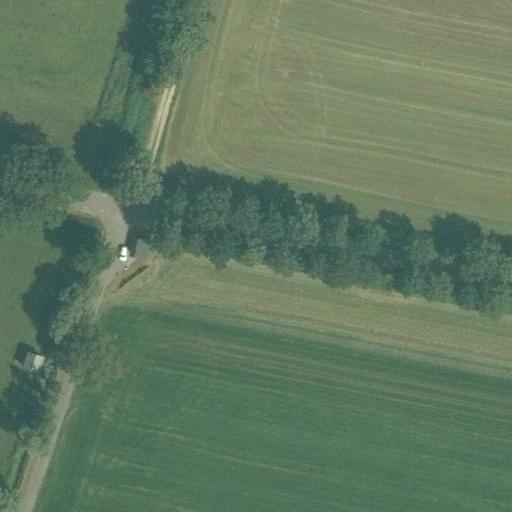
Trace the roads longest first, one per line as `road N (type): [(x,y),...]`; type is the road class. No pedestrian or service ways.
road 1 (residential): [(511,288),(0,188)]
road 2 (track): [(186,0),(125,212)]
